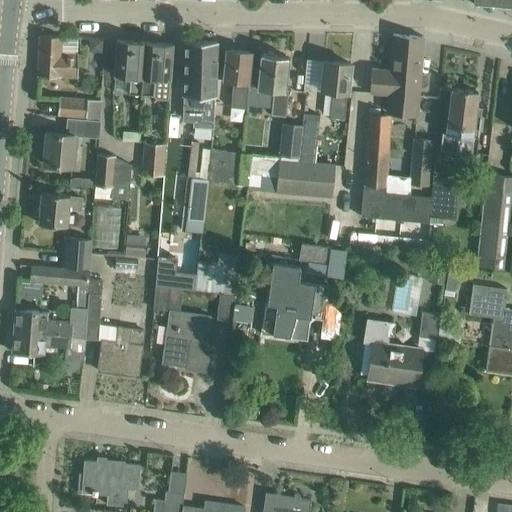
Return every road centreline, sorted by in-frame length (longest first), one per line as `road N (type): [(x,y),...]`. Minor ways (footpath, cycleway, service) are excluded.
road 1 (residential): [(511,35),(420,15),(11,12)]
road 2 (residential): [(511,482),(50,416)]
